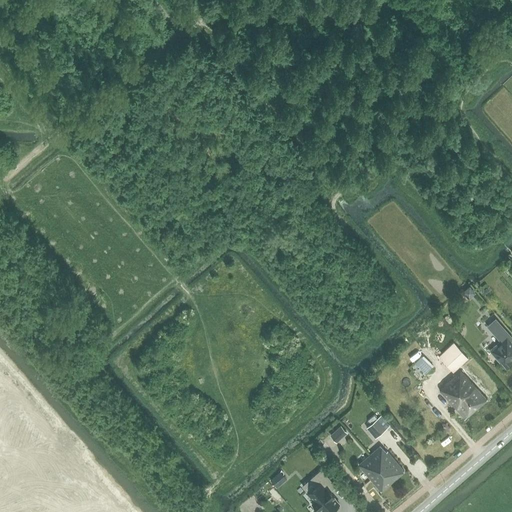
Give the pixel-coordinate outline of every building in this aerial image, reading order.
[(475,291),(471,287),(469,285),(464,290),(469,296),(475,291)] [(501,322),(496,326),(504,335),(509,330),(501,322)] [(501,362),(506,368),(511,362),(511,360),(511,359),(511,343),(506,336),(495,345),(496,346),(490,352),(500,362),(501,362)] [(439,355),(453,371),(467,358),(454,342),(439,355)] [(410,358),(425,373),(433,365),(419,350),(410,358)] [(440,390),(465,418),(486,399),(460,370),(445,384),(446,385),(440,390)] [(367,428),(375,438),(386,428),(377,418),(367,428)] [(341,425),(330,435),(337,443),(348,433),(341,425)] [(380,446),(370,455),(386,473),(384,475),(391,482),(404,471),(387,452),(385,453),(380,446)] [(386,473),(370,455),(358,465),(380,491),(391,482),(384,475),(386,473)] [(314,501),(313,502),(319,510),(320,508),(323,511),(330,511),(339,504),(333,497),(334,496),(330,492),(336,487),(322,470),(310,480),(316,487),(308,494),(314,501)] [(271,479),(274,484),(284,475),(280,471),(271,479)]
